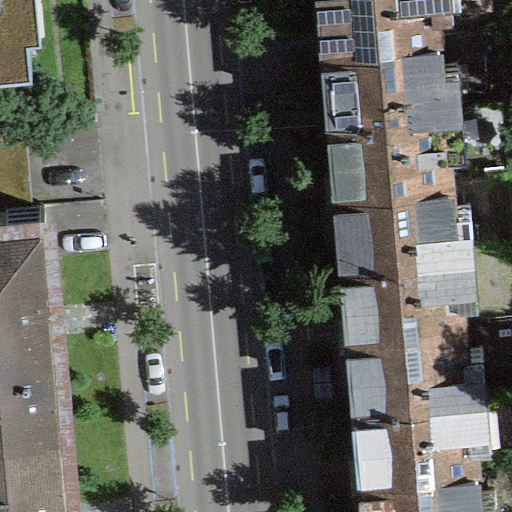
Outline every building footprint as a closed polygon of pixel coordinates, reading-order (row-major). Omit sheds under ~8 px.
[(0,0),(0,53),(30,51),(25,0),(0,0)] [(434,0),(318,0),(322,44),(438,34),(434,0)] [(438,34),(322,44),(323,54),(328,115),(444,105),(438,34)] [(444,105),(328,115),(329,126),(335,186),(450,176),(444,105)] [(0,423),(63,418),(53,302),(44,202),(26,203),(20,128),(0,130),(0,423)] [(450,176),(335,186),(336,198),(341,257),(456,247),(450,176)] [(456,247),(341,257),(342,269),(347,329),(463,318),(456,247)] [(463,318),(347,329),(348,340),(353,400),(469,390),(463,318)] [(469,390),(353,400),(354,412),(360,471),(475,461),(469,390)] [(0,511),(71,511),(71,505),(63,418),(0,423),(0,511)] [(479,511),(475,461),(360,471),(361,482),(363,511),(479,511)]
